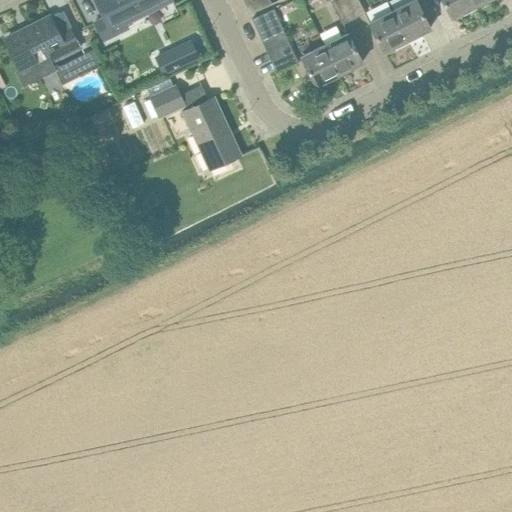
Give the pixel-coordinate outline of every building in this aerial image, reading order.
[(104,41),(128,28),(124,21),(153,6),(164,0),(95,0),(104,18),(94,22),(104,41)] [(249,14),(267,5),(272,3),(269,0),(249,0),(244,2),(249,14)] [(329,0),(342,25),(354,19),(344,0),(329,0)] [(358,0),(344,0),(354,19),(365,13),(358,0)] [(408,43),(422,36),(421,33),(430,28),(421,10),(416,0),(413,0),(392,11),(408,43)] [(464,14),(477,8),(472,0),(442,0),(452,18),(463,12),(464,14)] [(472,0),(477,8),(490,2),(488,0),(472,0)] [(256,29),(278,19),(274,9),(252,19),(256,29)] [(396,49),(408,43),(392,11),(369,22),(384,52),(395,46),(396,49)] [(28,29),(5,41),(14,59),(19,68),(16,70),(23,86),(56,70),(57,69),(56,68),(53,62),(80,48),(77,42),(69,26),(58,32),(50,15),(27,26),(28,29)] [(261,40),(283,30),(278,19),(256,29),(261,40)] [(266,50),(288,40),(283,30),(261,40),(266,50)] [(340,77),(354,70),(353,67),(362,62),(353,45),(348,33),(325,45),(340,77)] [(293,51),(289,44),(288,40),(266,50),(271,61),(293,51)] [(328,83),(340,77),(325,45),(301,57),(307,69),(316,86),(327,80),(328,83)] [(79,76),(77,73),(100,61),(93,49),(56,68),(57,69),(56,70),(62,84),(79,76)] [(298,62),(293,51),(271,61),(276,72),(298,62)] [(160,117),(185,104),(175,84),(150,97),(151,100),(144,104),(152,119),(159,116),(160,117)] [(209,170),(223,163),(241,155),(214,97),(196,105),(182,112),(209,170)]
